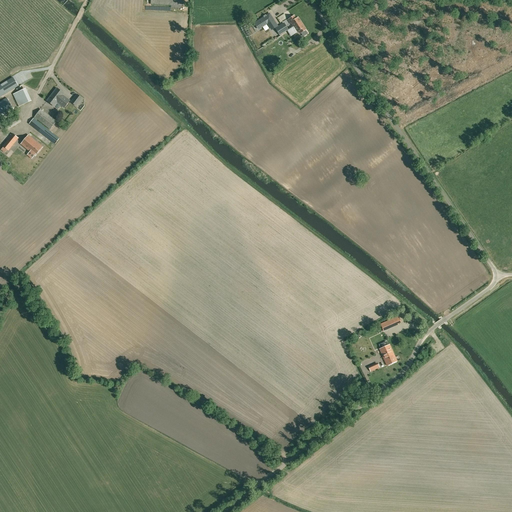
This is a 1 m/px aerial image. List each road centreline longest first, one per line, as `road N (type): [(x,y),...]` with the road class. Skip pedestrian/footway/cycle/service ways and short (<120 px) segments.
road 1 (unclassified): [(224,511),(400,374),(425,334),(496,275)]
road 2 (unclassified): [(496,275),(311,0)]
